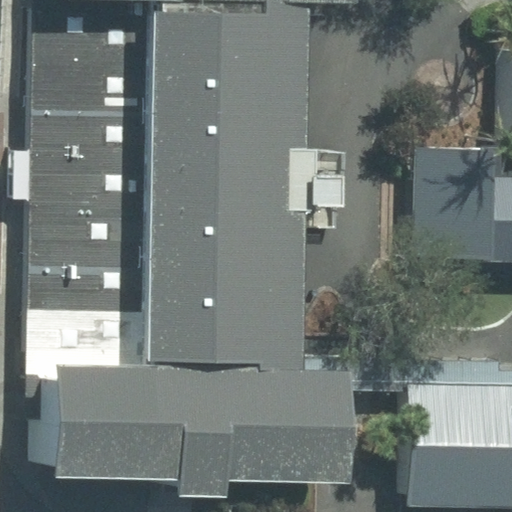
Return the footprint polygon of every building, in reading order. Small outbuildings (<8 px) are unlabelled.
[(154,0),(12,0),(12,7),(154,10),(154,0)] [(304,0),(154,0),(154,10),(263,12),(304,13),(304,0)] [(154,10),(12,7),(3,375),(142,377),(254,380),(263,12),(154,10)] [(511,48),(477,48),(475,137),(475,165),(511,165),(511,48)] [(475,137),(398,137),(396,263),(511,263),(511,165),(475,165),(475,137)] [(142,377),(3,375),(1,487),(140,490),(142,377)] [(254,380),(142,377),(140,490),(287,492),(289,380),(254,380)] [(511,511),(511,390),(376,389),(374,511),(511,511)]
